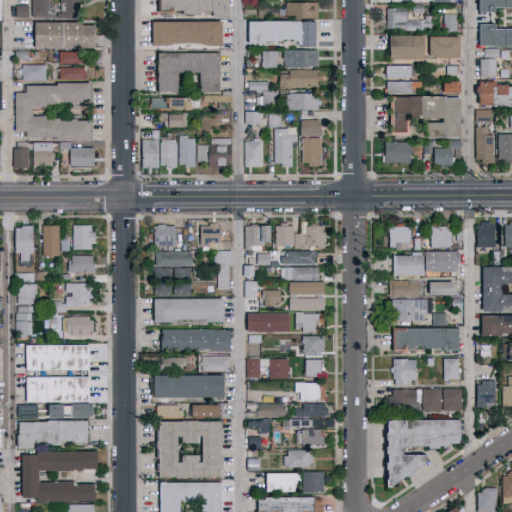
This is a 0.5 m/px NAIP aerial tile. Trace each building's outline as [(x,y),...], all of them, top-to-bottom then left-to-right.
[(46,15),(45,0),(28,0),(29,16),(46,15)] [(64,9),(78,9),(77,0),(83,0),(58,0),(58,3),(63,3),(64,9)] [(223,0),(154,0),(155,11),(208,11),(208,16),(223,16),(223,0)] [(481,0),(511,0),(511,9),(497,9),(497,13),(481,13),(481,0)] [(315,1),(283,2),(283,18),(315,17),(315,1)] [(414,13),(414,5),(426,4),(426,13),(414,13)] [(13,16),(25,16),(26,5),(13,5),(13,16)] [(389,9),(409,9),(408,20),(427,21),(427,17),(433,17),(433,29),(428,29),(428,31),(408,31),(408,29),(389,29),(390,20),(389,19),(389,9)] [(446,15),(459,15),(459,32),(446,32),(446,15)] [(217,20),(147,21),(148,44),(218,43),(217,20)] [(312,41),(311,20),(244,21),(245,42),(312,41)] [(29,47),(89,48),(89,22),(29,21),(29,47)] [(482,25),(498,25),(498,30),(511,30),(511,47),(482,47),(482,25)] [(392,60),(392,37),(426,36),(427,60),(392,60)] [(432,37),(462,38),(461,59),(437,59),(437,57),(431,57),(432,37)] [(315,49),(280,49),(280,66),(315,67),(315,49)] [(56,62),(81,63),(81,51),(57,50),(56,62)] [(259,67),(274,67),(274,50),(259,50),(259,67)] [(486,50),(501,50),(501,58),(486,58),(486,50)] [(173,91),(173,72),(194,72),(194,91),(214,91),(214,52),(153,52),(153,91),(173,91)] [(482,60),(498,60),(498,78),(482,78),(482,60)] [(44,79),(43,63),(20,64),(21,80),(44,79)] [(58,78),(84,78),(84,67),(58,66),(58,78)] [(389,79),(389,75),(387,75),(387,67),(418,67),(418,79),(389,79)] [(276,86),(314,87),(315,69),(285,68),(285,73),(276,73),(276,86)] [(265,81),(246,80),(246,90),(260,90),(259,105),(275,105),(275,90),(265,89),(265,81)] [(473,105),(490,104),(489,81),(472,81),(473,105)] [(88,84),(23,82),(23,91),(13,91),(12,129),(23,130),(23,138),(89,140),(90,119),(29,117),(30,102),(88,103),(88,84)] [(389,94),(389,83),(423,82),(423,94),(389,94)] [(445,84),(453,84),(453,82),(462,82),(463,94),(446,94),(445,84)] [(479,88),(481,88),(481,83),(498,82),(498,87),(495,87),(495,88),(499,88),(499,86),(510,86),(510,88),(511,88),(511,106),(481,106),(481,96),(479,96),(479,88)] [(315,92),(283,92),(283,109),(315,109),(315,92)] [(226,95),(201,94),(201,108),(226,109),(226,95)] [(149,107),(182,107),(182,98),(149,97),(149,107)] [(462,99),(462,139),(429,139),(429,124),(445,124),(445,119),(411,120),(411,136),(392,136),(392,97),(448,97),(448,99),(462,99)] [(258,111),(242,110),(242,123),(258,123),(258,111)] [(477,111),(493,111),(493,122),(477,122),(477,111)] [(161,126),(179,127),(179,113),(161,113),(161,126)] [(279,113),(266,113),(265,126),(279,127),(279,113)] [(316,136),(317,120),(298,119),(297,135),(316,136)] [(272,127),(271,164),(290,164),(290,142),(294,142),(294,127),(272,127)] [(490,128),(490,136),(496,136),(496,164),(484,164),(484,161),(478,161),(477,128),(490,128)] [(137,139),(138,167),(156,167),(154,129),(148,130),(149,138),(137,139)] [(511,135),(511,164),(507,164),(507,161),(501,161),(500,136),(511,135)] [(192,136),(176,136),(175,165),(192,165),(192,136)] [(318,136),(299,137),(300,164),(319,164),(318,136)] [(228,166),(228,137),(207,137),(208,144),(194,144),(194,161),(204,161),(204,167),(228,166)] [(174,166),(174,139),(157,139),(157,166),(174,166)] [(260,166),(260,140),(240,141),(241,166),(260,166)] [(51,141),(31,141),(32,165),(51,165),(51,141)] [(462,141),(463,158),(457,158),(457,150),(454,150),(455,167),(447,167),(447,169),(443,169),(442,166),(436,166),(436,149),(446,149),(446,142),(462,141)] [(90,165),(91,147),(69,146),(69,142),(59,142),(59,148),(67,148),(66,165),(90,165)] [(387,143),(412,144),(412,149),(415,149),(415,157),(412,157),(412,164),(387,164),(387,143)] [(434,143),(434,155),(426,155),(425,143),(434,143)] [(11,148),(11,167),(27,167),(27,148),(11,148)] [(199,245),(218,246),(219,223),(199,222),(199,245)] [(473,223),(474,247),(498,246),(497,234),(495,234),(495,222),(473,223)] [(502,247),(511,246),(511,222),(501,223),(502,247)] [(273,246),(323,246),(323,225),(304,225),(304,233),(292,232),(292,224),(273,223),(273,246)] [(57,224),(40,225),(41,256),(57,256),(57,224)] [(72,249),(92,248),(92,224),(71,225),(72,249)] [(172,224),(151,225),(151,246),(172,245),(172,224)] [(266,226),(243,225),(242,248),(259,248),(259,241),(266,242),(266,226)] [(28,226),(10,226),(10,252),(18,252),(18,260),(29,260),(28,226)] [(386,226),(387,244),(406,244),(405,226),(386,226)] [(448,226),(427,226),(427,247),(449,247),(448,226)] [(313,264),(313,250),(279,250),(279,263),(313,264)] [(454,251),(421,250),(421,252),(408,252),(408,255),(392,254),(391,275),(422,275),(422,270),(454,271),(454,251)] [(153,266),(190,266),(190,251),(153,251),(153,266)] [(228,251),(213,251),(213,288),(227,288),(228,251)] [(254,264),(268,264),(268,252),(254,252),(254,264)] [(68,271),(92,272),(92,255),(68,254),(68,271)] [(317,266),(280,266),(280,279),(317,279),(317,266)] [(477,311),(496,311),(496,306),(511,306),(511,266),(477,266),(477,311)] [(189,294),(188,267),(152,267),(153,295),(189,294)] [(417,296),(418,280),(386,279),(386,295),(417,296)] [(256,281),(242,280),(242,297),(255,298),(256,281)] [(322,282),(286,281),(286,293),(322,294),(322,282)] [(424,295),(449,295),(449,281),(423,282),(424,295)] [(52,300),(51,329),(67,329),(67,333),(90,333),(91,316),(66,316),(66,305),(90,305),(90,282),(63,282),(63,300),(52,300)] [(35,283),(15,283),(15,303),(30,303),(31,294),(35,294),(35,283)] [(260,304),(277,304),(278,289),(261,289),(260,304)] [(322,297),(286,297),(286,310),(322,309),(322,297)] [(219,299),(149,298),(149,320),(219,321),(219,299)] [(423,320),(424,299),(389,298),(388,319),(423,320)] [(13,335),(30,335),(30,305),(14,305),(13,335)] [(314,313),(292,312),(292,330),(314,330),(314,313)] [(431,325),(443,325),(443,313),(431,312),(431,325)] [(242,332),(288,331),(287,313),(242,314),(242,332)] [(500,361),(511,360),(511,315),(476,316),(476,335),(511,334),(511,342),(499,342),(500,361)] [(453,349),(454,328),(390,327),(390,348),(453,349)] [(156,350),(225,349),(225,329),(156,330),(156,350)] [(258,334),(246,334),(246,343),(258,343),(258,334)] [(300,354),(320,354),(320,336),(300,336),(300,354)] [(14,344),(14,401),(21,401),(21,369),(85,369),(85,344),(14,344)] [(488,356),(488,344),(477,345),(477,356),(488,356)] [(199,371),(227,371),(228,356),(199,355),(199,371)] [(257,377),(257,358),(244,357),(243,377),(257,377)] [(287,358),(258,358),(258,365),(266,365),(266,377),(287,377),(287,358)] [(320,376),(320,359),(302,358),(302,376),(320,376)] [(412,380),(413,359),(390,358),(389,385),(405,385),(405,379),(412,380)] [(455,358),(440,358),(440,379),(455,379),(455,358)] [(219,397),(218,375),(151,375),(152,397),(219,397)] [(86,401),(86,376),(22,377),(22,402),(86,401)] [(499,406),(511,406),(511,376),(505,376),(505,386),(499,385),(499,406)] [(493,405),(492,381),(472,382),(473,406),(493,405)] [(298,399),(322,400),(322,382),(292,382),(292,392),(298,392),(298,399)] [(458,388),(419,389),(420,410),(459,410),(458,388)] [(415,389),(387,389),(386,410),(415,411),(415,389)] [(35,417),(34,403),(15,404),(15,417),(35,417)] [(71,417),(90,417),(91,403),(72,403),(71,417)] [(284,403),(255,403),(254,416),(283,416),(284,403)] [(59,418),(59,404),(43,404),(43,418),(59,418)] [(178,417),(178,404),(155,404),(155,417),(178,417)] [(215,404),(187,404),(187,416),(215,416),(215,404)] [(293,416),(322,417),(322,405),(293,404),(293,416)] [(268,418),(256,419),(257,433),(268,432),(268,418)] [(44,444),(57,444),(57,441),(84,442),(85,420),(45,420),(44,444)] [(455,447),(455,420),(401,420),(401,446),(411,446),(411,447),(455,447)] [(43,421),(13,422),(14,447),(29,447),(29,442),(44,442),(43,421)] [(153,477),(218,477),(218,421),(153,421),(153,477)] [(379,484),(405,484),(405,466),(425,466),(425,455),(395,455),(395,437),(399,437),(399,421),(378,421),(379,484)] [(300,429),(300,444),(321,444),(321,429),(300,429)] [(245,447),(258,446),(257,435),(245,436),(245,447)] [(310,450),(283,449),(283,466),(309,467),(310,450)] [(17,497),(32,497),(32,501),(89,501),(89,484),(70,484),(70,481),(34,481),(34,470),(93,470),(93,451),(16,452),(17,497)] [(321,492),(321,471),(300,471),(301,492),(321,492)] [(501,496),(511,496),(511,472),(501,472),(501,496)] [(261,491),(292,491),(292,473),(261,473),(261,491)] [(216,511),(216,482),(154,482),(154,511),(175,511),(176,511),(202,511),(201,511),(216,511)] [(473,492),(474,511),(495,510),(494,487),(481,487),(481,492),(473,492)] [(317,511),(317,499),(310,499),(310,497),(252,497),(252,511),(251,511),(317,511)] [(91,511),(91,503),(63,504),(63,511),(91,511)]
